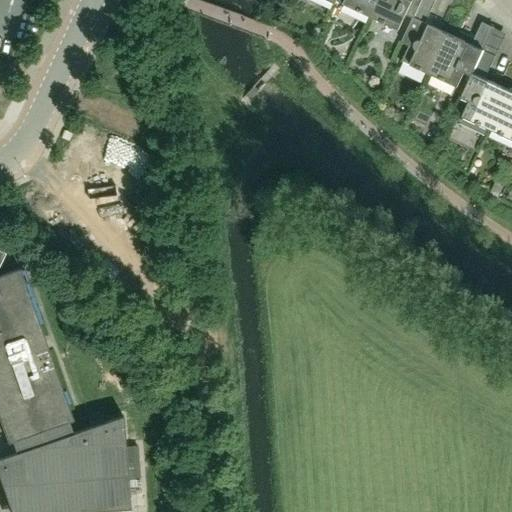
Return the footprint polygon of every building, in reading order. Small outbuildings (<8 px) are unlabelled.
[(336,0),(337,1),(371,17),(379,0),(336,0)] [(413,18),(421,0),(379,0),(371,17),(399,30),(406,15),(413,18)] [(449,34),(426,23),(436,1),(435,0),(421,0),(413,18),(401,42),(409,46),(402,61),(430,74),(449,34)] [(472,75),(483,50),(484,50),(495,28),(482,22),(472,45),(449,34),(430,74),(458,87),(465,72),(472,75)] [(509,89),(485,78),(496,56),(484,50),(483,50),(472,75),(461,98),(469,102),(462,116),(490,129),(509,89)] [(511,90),(509,89),(490,129),(511,139),(511,90)] [(73,420),(20,269),(0,275),(0,264),(5,253),(0,250),(0,421),(7,443),(12,441),(16,453),(0,458),(0,481),(10,511),(80,511),(130,508),(123,416),(122,416),(72,433),(68,422),(73,420)]
